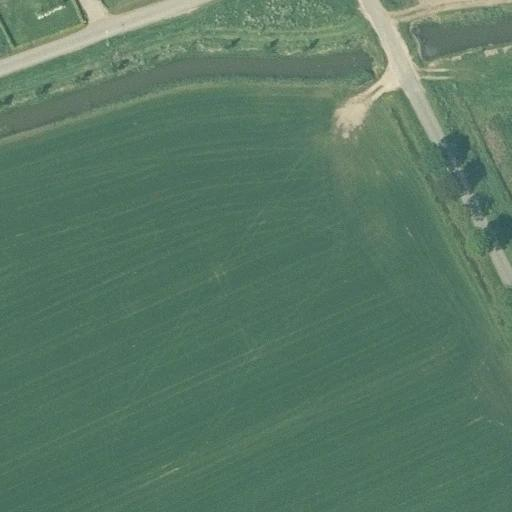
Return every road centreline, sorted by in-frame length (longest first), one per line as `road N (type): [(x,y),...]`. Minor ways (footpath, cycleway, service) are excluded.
road 1 (unclassified): [(511,283),(365,0)]
road 2 (unclassified): [(0,73),(219,0)]
